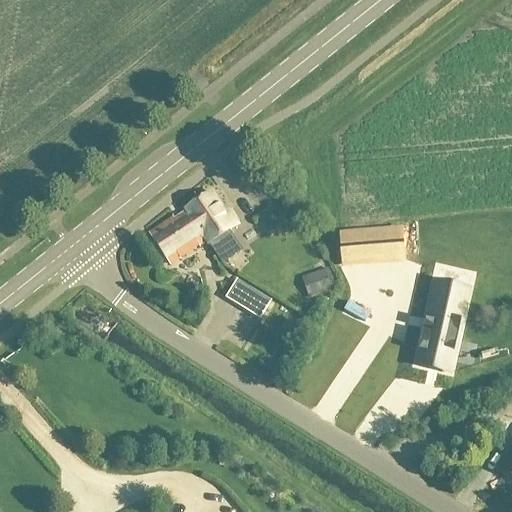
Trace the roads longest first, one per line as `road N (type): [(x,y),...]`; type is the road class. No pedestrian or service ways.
road 1 (unclassified): [(446,511),(119,301),(68,250)]
road 2 (secondary): [(68,250),(382,0)]
